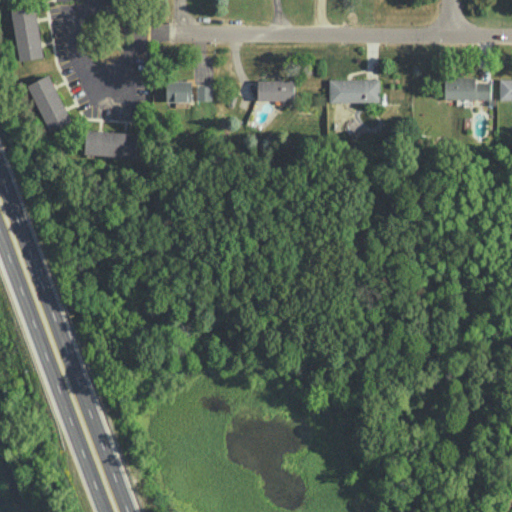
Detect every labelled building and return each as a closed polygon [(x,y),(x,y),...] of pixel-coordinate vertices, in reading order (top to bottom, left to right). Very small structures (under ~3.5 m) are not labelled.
[(42,57),(36,6),(12,9),(19,60),(42,57)] [(28,83),(49,130),(71,120),(50,73),(28,83)] [(444,98),(491,98),(491,81),(475,81),(475,76),(445,76),(444,98)] [(511,77),(499,78),(500,99),(511,99),(511,77)] [(329,101),(380,101),(379,78),(329,78),(329,101)] [(258,99),(294,99),(294,79),(257,79),(258,99)] [(166,101),(192,100),(191,80),(166,80),(166,101)] [(212,100),(212,85),(197,85),(196,99),(212,100)] [(136,156),(137,132),(86,130),(85,154),(136,156)]
